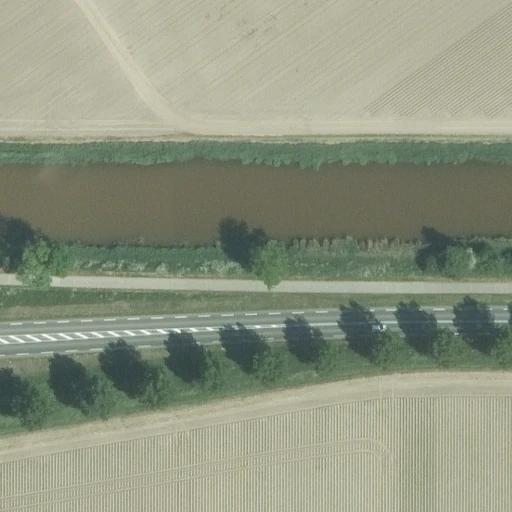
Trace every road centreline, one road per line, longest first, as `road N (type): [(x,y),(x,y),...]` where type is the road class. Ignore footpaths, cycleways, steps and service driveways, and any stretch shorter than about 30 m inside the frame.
road 1 (secondary): [(0,351),(277,333),(288,326)]
road 2 (secondary): [(288,326),(277,320),(0,331)]
road 3 (secondary): [(288,326),(511,322)]
